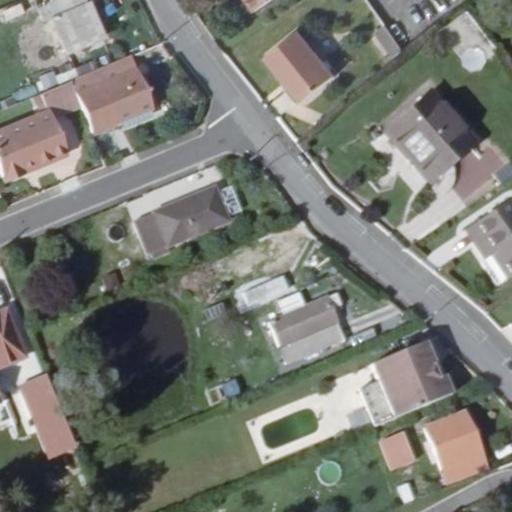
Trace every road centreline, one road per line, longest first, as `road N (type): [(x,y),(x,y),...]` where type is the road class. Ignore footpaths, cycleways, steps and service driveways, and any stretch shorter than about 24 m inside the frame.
road 1 (residential): [(511,382),(336,221),(252,125)]
road 2 (residential): [(252,125),(0,230)]
road 3 (residential): [(252,125),(162,0)]
